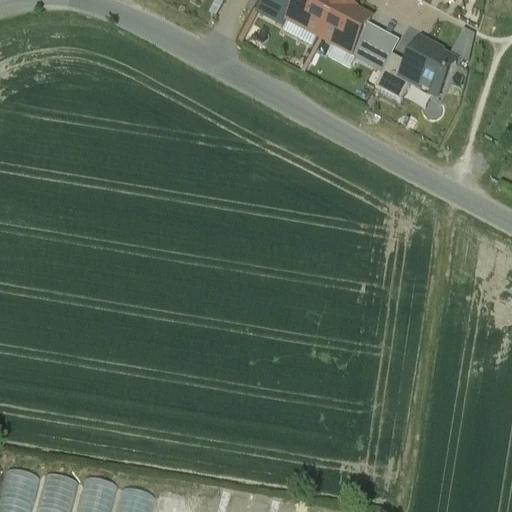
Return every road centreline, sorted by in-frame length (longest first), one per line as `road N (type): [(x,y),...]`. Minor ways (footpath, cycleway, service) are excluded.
road 1 (unclassified): [(511,213),(211,62)]
road 2 (track): [(407,511),(456,184)]
road 3 (unclassified): [(211,62),(82,0)]
